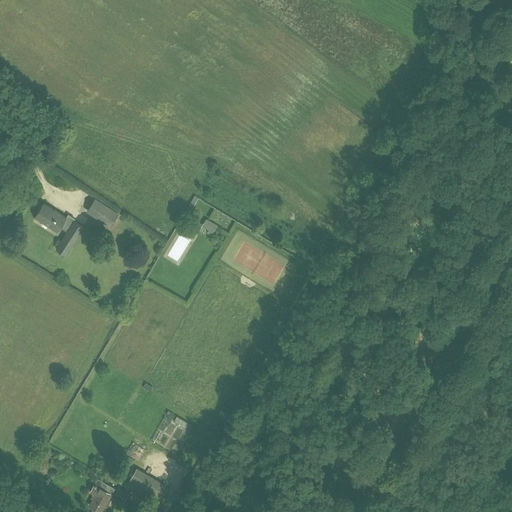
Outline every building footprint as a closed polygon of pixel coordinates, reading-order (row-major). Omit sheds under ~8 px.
[(198,197),(195,195),(189,204),(193,206),(198,197)] [(95,198),(87,211),(110,226),(119,213),(95,198)] [(56,248),(66,254),(83,227),(44,202),(35,216),(57,231),(60,227),(67,231),(56,248)] [(207,233),(211,235),(217,225),(207,218),(202,226),(209,230),(207,233)] [(143,387),(150,391),(153,387),(146,382),(143,387)] [(126,486),(157,504),(169,486),(137,467),(126,486)] [(88,505),(100,511),(101,511),(112,493),(104,489),(107,484),(97,478),(90,492),(94,494),(88,505)] [(116,494),(126,500),(129,494),(119,488),(116,494)] [(133,492),(129,500),(140,506),(144,498),(133,492)]
